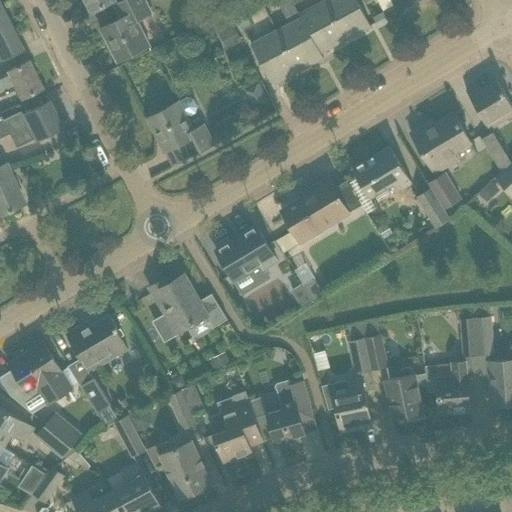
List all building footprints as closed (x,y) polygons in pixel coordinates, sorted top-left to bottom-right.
[(115,0),(85,0),(92,12),(115,0)] [(124,0),(114,5),(121,19),(100,29),(117,62),(150,45),(138,20),(152,13),(144,0),(124,0)] [(299,14),(301,18),(302,18),(320,53),(345,39),(325,0),(299,14)] [(356,0),(324,0),(325,0),(345,39),(370,26),(356,0)] [(390,0),(397,12),(420,0),(390,0)] [(249,12),(238,18),(243,28),(254,22),(249,12)] [(382,12),(373,16),(378,26),(387,22),(382,12)] [(301,18),(276,31),(298,71),(323,58),(320,53),(302,18),(301,18)] [(0,58),(21,48),(7,21),(0,24),(0,58)] [(230,26),(218,32),(225,46),(237,40),(230,26)] [(298,71),(276,31),(251,45),(272,85),(298,71)] [(0,95),(15,88),(20,98),(41,87),(27,60),(6,71),(7,74),(0,77),(0,95)] [(466,91),(491,129),(503,121),(499,116),(511,108),(511,105),(496,80),(481,89),(478,84),(466,91)] [(179,101),(146,119),(157,140),(161,138),(168,150),(182,143),(189,157),(214,144),(206,129),(196,134),(187,117),(195,113),(196,108),(192,100),(186,98),(179,101)] [(21,114),(19,111),(2,120),(0,116),(0,137),(8,134),(15,148),(60,126),(47,100),(21,114)] [(421,150),(435,173),(459,158),(463,164),(478,155),(470,142),(463,131),(453,114),(427,129),(424,125),(410,133),(421,150)] [(481,139),(501,172),(511,162),(493,132),(481,139)] [(412,183),(400,163),(389,146),(352,169),(369,198),(395,183),(399,191),(412,183)] [(511,161),(511,162),(501,172),(494,178),(511,197),(511,161)] [(0,165),(0,213),(6,211),(7,211),(19,205),(7,180),(11,178),(5,164),(0,165)] [(428,183),(432,189),(444,210),(462,199),(446,172),(428,183)] [(310,189),(312,192),(282,210),(292,227),(293,229),(275,239),(283,253),(301,242),(301,243),(349,214),(338,196),(327,178),(310,189)] [(444,210),(432,189),(417,198),(435,228),(450,220),(444,210)] [(386,222),(377,227),(383,237),(392,232),(386,222)] [(277,261),(267,243),(256,226),(231,241),(228,237),(215,244),(218,249),(216,250),(226,267),(233,280),(260,264),(263,269),(277,261)] [(164,280),(150,288),(160,305),(176,333),(207,315),(214,327),(225,320),(227,319),(213,294),(199,302),(194,292),(184,275),(167,285),(164,280)] [(314,279),(304,285),(313,300),(323,294),(314,279)] [(303,283),(292,290),(302,307),(313,300),(304,285),(303,283)] [(473,308),(456,310),(457,320),(460,320),(463,356),(477,355),(474,319),(473,308)] [(66,333),(87,371),(127,348),(117,330),(118,329),(109,314),(79,332),(77,327),(66,333)] [(490,317),(474,319),(477,355),(493,354),(490,317)] [(381,335),(365,338),(372,369),(387,366),(381,335)] [(372,369),(365,338),(349,341),(356,373),(372,369)] [(43,342),(9,364),(20,381),(28,393),(38,386),(49,402),(49,403),(71,389),(60,372),(61,371),(43,342)] [(225,351),(210,358),(215,369),(230,362),(225,351)] [(511,359),(511,360),(488,362),(490,385),(491,405),(511,403),(511,359)] [(468,391),(465,362),(452,363),(453,377),(445,377),(444,364),(437,365),(438,376),(436,377),(438,394),(439,414),(470,411),(468,391)] [(427,385),(425,373),(415,375),(415,373),(414,374),(413,369),(408,367),(400,368),(397,374),(398,377),(384,380),(389,402),(393,422),(424,415),(419,396),(418,387),(427,385)] [(181,373),(171,378),(176,389),(187,384),(181,373)] [(81,386),(98,413),(111,405),(94,378),(81,386)] [(341,431),(371,425),(361,378),(321,386),(328,409),(336,407),(341,431)] [(262,398),(250,403),(257,422),(264,441),(274,437),(277,447),(301,441),(299,435),(305,433),(299,414),(312,410),(310,403),(304,381),(303,381),(292,385),(291,381),(287,380),(276,383),(275,386),(276,389),(282,411),(267,415),(262,398)] [(205,410),(193,384),(180,390),(192,415),(205,410)] [(166,396),(181,429),(195,423),(192,415),(180,390),(166,396)] [(228,430),(213,435),(223,462),(234,458),(236,461),(254,455),(250,446),(264,441),(257,422),(250,403),(222,413),(228,430)] [(0,406),(0,444),(1,445),(2,445),(11,431),(24,440),(32,427),(0,406)] [(142,408),(127,416),(134,429),(143,429),(149,421),(149,413),(142,408)] [(55,414),(46,425),(70,445),(79,434),(55,414)] [(113,423),(130,457),(145,449),(134,429),(127,416),(113,423)] [(70,445),(46,425),(37,435),(62,455),(70,445)] [(162,459),(179,499),(212,484),(192,440),(160,455),(162,459)] [(1,445),(0,444),(0,479),(16,454),(2,445),(1,445)] [(162,459),(160,455),(155,445),(147,449),(153,463),(162,459)] [(128,483),(113,491),(124,511),(146,511),(159,505),(137,464),(122,472),(128,483)] [(51,467),(32,493),(45,502),(64,476),(51,467)] [(124,511),(113,491),(93,501),(88,492),(73,500),(79,511),(124,511)]
